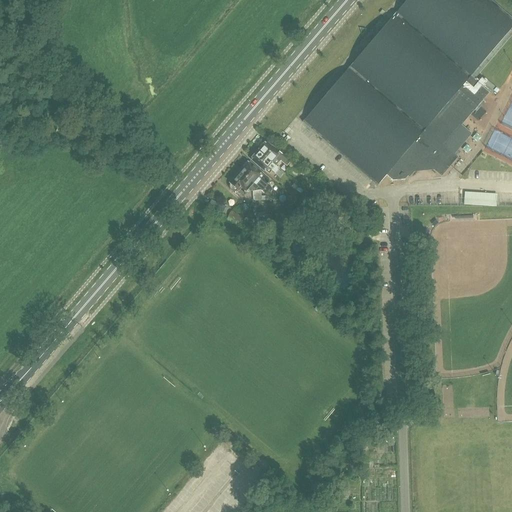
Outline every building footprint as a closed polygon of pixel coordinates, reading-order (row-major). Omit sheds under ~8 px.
[(511,27),(511,16),(492,0),(406,0),(302,122),(378,186),(387,175),(393,180),(406,179),(417,166),(420,168),(429,168),(432,165),(442,173),(456,157),(452,154),(469,134),(459,125),(485,95),(481,92),(485,88),(474,79),(511,35),(511,29),(511,27)] [(272,162),(276,166),(280,161),(287,166),(291,161),(279,152),(274,148),(273,149),(266,143),(265,144),(263,144),(261,147),(261,149),(259,151),(272,162)] [(253,158),(252,159),(269,174),(272,171),(275,173),(279,168),(276,166),(272,162),(259,151),(257,153),(255,153),(253,156),(253,158)] [(249,162),(241,172),(253,182),(259,187),(263,190),(270,181),(249,162)] [(259,187),(253,182),(241,172),(230,184),(229,186),(229,187),(230,188),(230,189),(231,190),(233,191),(234,191),(236,191),(237,191),(238,190),(240,187),(245,191),(249,187),(253,191),(255,190),(259,187)] [(323,201),(320,205),(330,213),(333,209),(323,201)] [(330,213),(320,205),(316,210),(326,217),(330,213)] [(231,211),(227,218),(239,223),(242,215),(231,211)]
